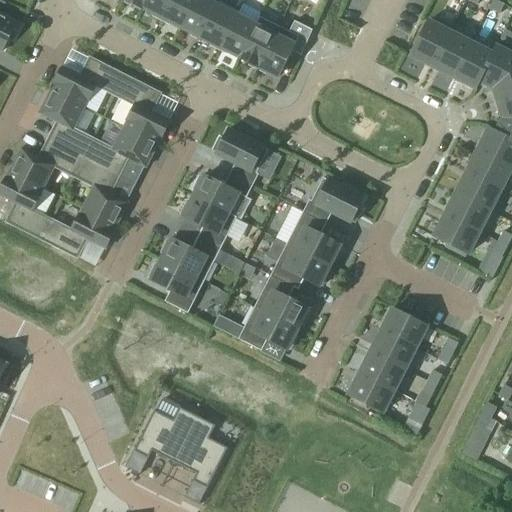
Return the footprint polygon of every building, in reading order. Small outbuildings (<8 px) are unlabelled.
[(146,0),(122,0),(141,10),(146,0)] [(146,0),(141,10),(161,19),(170,0),(146,0)] [(180,29),(194,0),(170,0),(161,19),(180,29)] [(219,0),(194,0),(180,29),(199,39),(218,3),(219,0)] [(492,0),(488,10),(498,15),(503,6),(492,0)] [(199,39),(218,49),(235,17),(237,13),(218,3),(199,39)] [(12,41),(20,27),(0,16),(0,52),(1,53),(8,39),(12,41)] [(235,17),(218,49),(238,58),(254,27),(235,17)] [(257,68),(273,36),(277,28),(258,18),(254,27),(238,58),(257,68)] [(277,28),(273,36),(257,68),(277,78),(290,52),(300,57),(312,32),(293,22),(288,33),(277,28)] [(431,67),(448,33),(426,23),(409,56),(431,67)] [(511,35),(503,31),(499,40),(510,45),(511,41),(511,35)] [(431,67),(452,78),(469,44),(448,33),(431,67)] [(477,82),(491,55),(469,44),(452,78),(474,89),(477,82)] [(492,89),(511,72),(511,56),(495,48),(491,55),(477,82),(492,89)] [(79,78),(61,68),(49,92),(83,109),(94,87),(114,97),(124,78),(112,72),(89,60),(79,78)] [(511,72),(492,89),(497,105),(511,99),(511,72)] [(122,129),(156,146),(168,123),(150,113),(159,95),(135,83),(124,78),(114,97),(133,107),(122,129)] [(83,109),(49,92),(37,115),(56,124),(47,141),(82,159),(91,141),(72,131),(83,109)] [(511,99),(497,105),(502,120),(511,120),(511,99)] [(495,134),(511,143),(511,120),(502,120),(495,134)] [(82,159),(117,177),(126,160),(144,169),(156,146),(122,129),(111,151),(91,141),(82,159)] [(214,155),(234,165),(228,176),(251,188),(257,176),(255,175),(267,151),(251,143),(252,141),(239,135),(238,137),(227,131),(222,140),(219,139),(212,152),(215,153),(214,155)] [(487,131),(476,152),(510,169),(511,165),(511,143),(495,134),(487,131)] [(8,173),(42,190),(53,168),(72,178),(82,159),(47,141),(38,159),(20,149),(8,173)] [(476,152),(465,174),(499,191),(510,169),(476,152)] [(82,159),(72,178),(92,188),(81,210),(115,227),(127,204),(108,195),(117,177),(82,159)] [(31,212),(42,190),(8,173),(0,188),(0,197),(14,205),(5,224),(40,242),(50,222),(31,212)] [(465,174),(454,195),(488,213),(499,191),(465,174)] [(251,188),(228,176),(223,187),(203,177),(202,179),(199,178),(192,191),(196,192),(193,198),(226,215),(237,195),(245,199),(251,188)] [(308,201),(302,214),(321,224),(327,212),(350,224),(351,222),(354,224),(361,211),(357,209),(362,200),(351,194),(352,192),(339,185),(338,187),(322,180),(310,203),(308,201)] [(454,195),(443,217),(477,234),(488,213),(454,195)] [(201,229),(196,240),(219,251),(235,220),(226,215),(193,198),(190,204),(186,202),(180,215),(183,217),(182,219),(201,229)] [(103,250),(115,227),(81,210),(70,232),(50,222),(40,242),(76,259),(85,241),(103,250)] [(321,224),(302,214),(286,245),(328,267),(331,261),(334,263),(341,250),(338,248),(339,246),(316,234),(321,224)] [(443,217),(432,239),(466,256),(477,234),(443,217)] [(511,237),(502,233),(497,243),(506,248),(511,237)] [(191,250),(171,240),(170,243),(167,241),(160,254),(163,256),(160,262),(203,283),(219,251),(196,240),(191,250)] [(506,248),(497,243),(491,254),(500,259),(506,248)] [(325,273),(328,267),(286,245),(270,277),(292,289),(298,278),(317,288),(319,286),(322,287),(328,274),(325,273)] [(169,292),(164,303),(187,315),(203,283),(160,262),(157,267),(154,266),(148,279),(151,280),(150,283),(169,292)] [(292,289),(270,277),(253,309),(296,330),(299,325),(302,326),(308,313),(305,312),(306,309),(287,299),(292,289)] [(296,330),(253,309),(237,340),(260,352),(266,342),(285,351),(286,349),(290,351),(296,338),(293,336),(296,330)] [(425,327),(391,310),(380,332),(414,349),(425,327)] [(403,371),(414,349),(380,332),(369,354),(403,371)] [(443,350),(437,361),(446,365),(451,355),(443,350)] [(392,393),(403,371),(369,354),(358,375),(392,393)] [(435,387),(441,376),(432,372),(426,383),(435,387)] [(381,415),(392,393),(358,375),(347,397),(381,415)] [(435,387),(426,383),(421,393),(430,398),(435,387)] [(511,391),(504,386),(497,396),(505,402),(511,391)] [(486,404),(480,415),(489,421),(495,409),(486,404)] [(419,419),(424,409),(415,405),(410,414),(419,419)] [(151,452),(173,464),(196,418),(178,409),(172,422),(153,412),(132,452),(147,460),(151,452)] [(484,430),(489,421),(480,415),(475,425),(484,430)] [(196,418),(173,464),(195,475),(191,482),(206,490),(226,449),(208,440),(214,427),(196,418)] [(476,446),(467,442),(460,454),(470,459),(476,446)] [(147,460),(132,452),(124,468),(139,476),(147,460)] [(206,490),(191,482),(183,498),(198,506),(206,490)]
